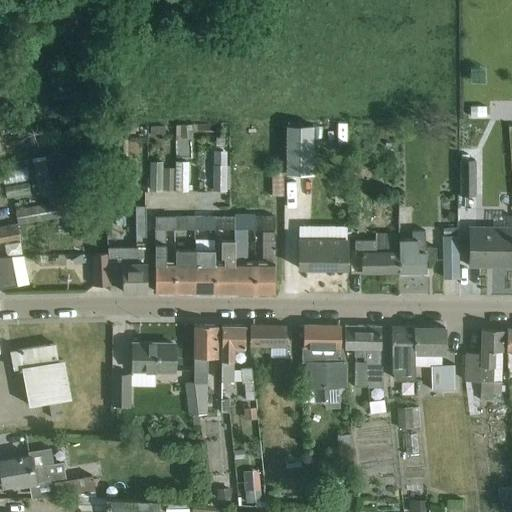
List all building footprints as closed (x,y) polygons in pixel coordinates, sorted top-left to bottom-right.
[(90,43),(55,47),(57,59),(92,55),(90,43)] [(0,116),(20,113),(15,85),(0,87),(0,116)] [(486,107),(471,107),(471,116),(486,116),(486,107)] [(181,137),(192,137),(191,125),(181,125),(181,137)] [(313,145),(313,126),(286,126),(286,144),(286,174),(299,174),(313,174),(313,145)] [(165,135),(165,127),(150,127),(150,135),(165,135)] [(212,154),(213,194),(226,194),(226,168),(227,168),(227,154),(212,154)] [(475,159),(461,159),(461,195),(475,195),(475,159)] [(150,161),(150,190),(151,190),(162,190),(163,167),(163,162),(150,161)] [(35,166),(40,197),(54,195),(48,163),(35,166)] [(175,170),(175,193),(175,194),(188,194),(188,164),(175,163),(175,170)] [(272,196),(284,196),(284,172),(272,172),(272,196)] [(0,193),(21,190),(18,176),(0,179),(0,193)] [(16,209),(18,223),(67,215),(65,201),(16,209)] [(137,248),(108,247),(108,253),(110,285),(122,285),(122,292),(146,292),(146,254),(145,254),(145,242),(145,222),(145,216),(145,209),(136,209),(136,216),(137,243),(137,248)] [(174,227),(174,215),(155,215),(154,290),(159,290),(159,292),(175,292),(175,261),(165,261),(165,227),(174,227)] [(174,215),(174,227),(194,227),(194,216),(174,215)] [(214,216),(194,216),(194,227),(213,228),(214,216)] [(234,216),(214,216),(213,228),(234,228),(234,216)] [(254,216),(234,216),(234,228),(235,228),(247,228),(254,228),(254,216)] [(274,217),(254,216),(254,228),(274,228),(274,217)] [(0,242),(20,238),(18,223),(0,226),(0,228),(0,231),(0,242)] [(299,227),(299,239),(299,267),(347,268),(348,252),(347,251),(348,228),(299,227)] [(234,241),(234,262),(234,293),(254,293),(254,262),(246,262),(247,228),(235,228),(235,234),(234,241)] [(511,230),(469,229),(468,266),(482,266),(482,264),(511,265),(511,230)] [(399,240),(400,271),(427,271),(426,260),(437,260),(437,247),(426,247),(426,231),(413,231),(413,239),(399,240)] [(266,262),(254,262),(254,293),(269,293),(269,291),(274,291),(275,242),(275,233),(263,233),(262,258),(266,258),(266,262)] [(400,271),(399,240),(399,235),(376,235),(377,241),(356,241),(356,254),(352,254),(352,272),(400,271)] [(445,278),(459,278),(458,236),(444,236),(445,278)] [(224,261),(215,261),(214,293),(234,293),(234,262),(234,241),(221,240),(221,257),(224,257),(224,261)] [(175,250),(175,261),(175,292),(195,293),(195,250),(175,250)] [(214,250),(195,250),(195,293),(214,293),(215,261),(214,261),(214,250)] [(108,253),(93,254),(95,285),(109,285),(110,285),(108,253)] [(25,281),(21,259),(19,258),(10,258),(0,257),(0,285),(8,284),(25,281)] [(80,257),(71,262),(75,270),(84,264),(80,257)] [(217,325),(195,325),(194,383),(199,415),(206,414),(207,357),(217,357),(217,325)] [(222,326),(222,361),(221,380),(234,380),(234,361),(234,347),(245,347),(245,326),(222,326)] [(287,326),(251,326),(251,347),(272,347),(272,357),(287,357),(287,354),(287,326)] [(306,326),(302,326),(302,359),(302,363),(306,363),(305,390),(324,389),(325,404),(340,403),(344,387),(346,388),(346,385),(346,375),(346,363),(342,346),(340,347),(340,326),(323,326),(306,326)] [(363,326),(346,326),(346,348),(347,352),(355,352),(355,375),(355,385),(367,385),(369,385),(369,388),(384,388),(384,346),(381,346),(381,327),(363,326)] [(417,365),(415,328),(415,327),(393,327),(393,372),(395,372),(395,379),(417,379),(417,365)] [(446,328),(415,328),(417,365),(432,365),(432,389),(456,389),(456,365),(443,365),(443,353),(447,353),(446,328)] [(503,330),(482,329),(482,354),(467,353),(466,381),(481,381),(480,399),(492,400),(493,393),(501,393),(501,382),(493,382),(494,351),(503,351),(503,330)] [(59,361),(56,344),(11,352),(14,368),(22,367),(29,405),(48,402),(51,418),(62,416),(60,400),(70,398),(63,360),(59,361)] [(174,344),(132,344),(132,369),(155,370),(174,370),(174,344)] [(247,400),(255,400),(252,368),(242,369),(243,383),(245,383),(247,400)] [(129,407),(130,377),(112,377),(111,407),(129,407)] [(199,415),(194,383),(186,384),(191,416),(199,415)] [(385,399),(370,401),(372,412),(386,411),(385,399)] [(230,401),(220,401),(220,413),(230,413),(230,401)] [(411,407),(397,407),(398,427),(412,426),(411,407)] [(255,408),(244,409),(245,420),(256,419),(255,408)] [(28,456),(0,460),(0,468),(3,487),(19,484),(19,487),(28,485),(29,487),(55,483),(65,481),(62,463),(53,465),(50,448),(27,452),(28,456)] [(243,450),(233,451),(234,460),(244,459),(243,450)] [(65,481),(55,483),(57,498),(95,491),(93,476),(65,481)] [(259,482),(244,483),(246,504),(261,502),(259,482)] [(230,487),(217,488),(218,498),(231,497),(230,487)] [(502,507),(511,506),(511,488),(498,489),(499,501),(502,501),(502,507)] [(329,490),(330,508),(342,507),(341,489),(329,490)] [(267,491),(267,502),(279,503),(280,492),(267,491)] [(158,511),(159,502),(106,500),(106,499),(78,498),(77,511),(105,511),(158,511)] [(448,499),(447,509),(462,509),(463,500),(448,499)] [(408,500),(408,511),(424,511),(424,500),(408,500)]
